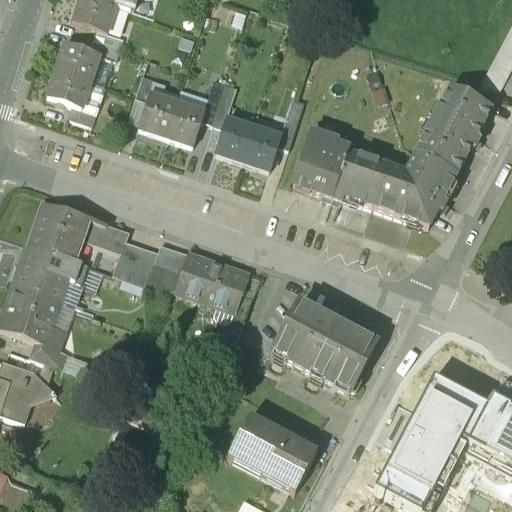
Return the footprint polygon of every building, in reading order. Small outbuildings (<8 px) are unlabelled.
[(81,0),(81,2),(115,13),(129,17),(135,16),(138,9),(136,5),(137,2),(140,1),(140,0),(81,0)] [(115,13),(81,2),(72,28),(96,36),(106,40),(115,13)] [(511,28),(481,87),(500,95),(511,73),(511,28)] [(123,46),(106,40),(96,36),(92,48),(119,57),(123,46)] [(119,57),(92,48),(88,59),(99,63),(115,68),(119,57)] [(88,59),(65,51),(56,78),(90,89),(99,63),(88,59)] [(90,89),(56,78),(47,104),(71,113),(81,116),(90,89)] [(154,88),(141,84),(127,131),(138,135),(149,101),(154,88)] [(202,118),(199,128),(211,132),(224,92),(212,87),(202,118)] [(224,92),(211,132),(222,136),(225,126),(235,95),(224,92)] [(489,116),(448,94),(413,160),(455,182),(469,154),(472,156),(477,146),(474,144),(489,116)] [(176,109),(149,101),(138,135),(164,143),(176,109)] [(294,104),(280,144),(277,153),(287,157),(304,108),(294,104)] [(202,118),(176,109),(164,143),(191,152),(199,128),(202,118)] [(81,116),(71,113),(67,124),(90,132),(94,120),(81,116)] [(222,136),(215,160),(241,168),(252,135),(225,126),(222,136)] [(280,144),(252,135),(241,168),(269,178),(277,153),(280,144)] [(335,147),(312,139),(307,156),(304,155),(291,193),(330,206),(346,160),(347,156),(333,151),(335,147)] [(385,173),(346,160),(330,206),(340,209),(341,204),(371,215),(385,173)] [(413,160),(403,179),(385,173),(371,215),(427,235),(437,216),(439,218),(444,209),(441,208),(455,182),(413,160)] [(127,240),(41,211),(26,252),(67,266),(75,245),(119,261),(120,261),(124,248),(127,240)] [(156,258),(124,248),(120,261),(119,261),(111,282),(167,301),(181,259),(159,252),(156,258)] [(67,266),(26,252),(11,293),(52,307),(61,285),(78,291),(85,273),(67,266)] [(244,281),(188,261),(175,298),(232,318),(237,301),(244,281)] [(52,307),(11,293),(4,311),(7,313),(4,322),(0,320),(0,336),(29,350),(29,351),(28,355),(55,361),(56,357),(63,338),(45,330),(52,307)] [(250,306),(237,301),(232,318),(229,328),(235,330),(233,337),(226,334),(208,376),(221,381),(241,332),(250,306)] [(371,351),(296,312),(270,361),(346,400),(371,351)] [(55,361),(28,355),(29,351),(26,350),(23,362),(28,364),(52,373),(61,376),(66,360),(56,357),(55,361)] [(28,364),(23,376),(33,379),(45,392),(52,373),(28,364)] [(23,376),(1,368),(0,369),(0,421),(22,429),(29,408),(46,393),(45,392),(33,379),(23,376)] [(466,450),(486,411),(428,382),(369,496),(400,511),(425,511),(459,447),(466,450)] [(182,428),(129,405),(124,417),(166,435),(154,462),(166,467),(182,428)] [(511,416),(490,405),(486,411),(466,450),(511,474),(511,416)] [(314,459),(247,424),(226,465),(231,468),(233,464),(260,478),(258,482),(261,483),(263,479),(289,493),(287,497),(293,500),(314,459)]
